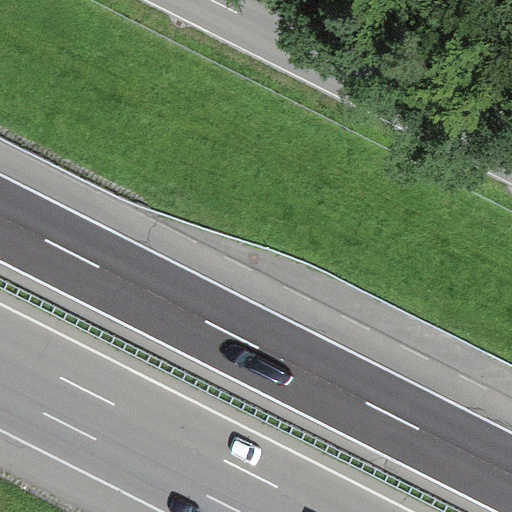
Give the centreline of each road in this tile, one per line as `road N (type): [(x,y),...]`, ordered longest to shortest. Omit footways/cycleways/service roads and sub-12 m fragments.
road 1 (motorway): [(511,475),(0,217)]
road 2 (primary): [(209,0),(511,151)]
road 3 (motorway): [(0,370),(281,511)]
